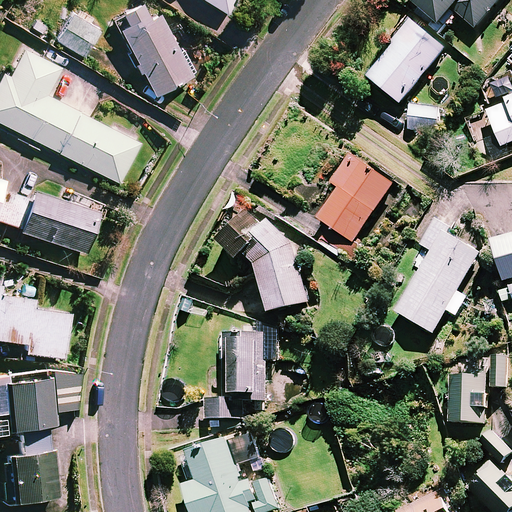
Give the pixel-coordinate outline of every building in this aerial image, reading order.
[(227,17),(237,0),(201,0),(227,17)] [(505,0),(409,0),(406,4),(440,33),(455,15),(476,34),(505,0)] [(152,22),(144,7),(123,18),(129,30),(121,34),(157,99),(193,79),(159,18),(152,22)] [(101,32),(74,16),(58,42),(84,59),(101,32)] [(446,55),(414,29),(369,85),(401,110),(446,55)] [(62,69),(25,50),(10,79),(5,76),(0,85),(0,124),(120,186),(141,146),(137,144),(147,126),(130,117),(121,136),(47,98),(62,69)] [(511,149),(511,106),(487,116),(502,153),(511,149)] [(439,112),(412,108),(409,131),(436,134),(439,112)] [(392,191),(350,162),(331,190),(339,195),(319,224),(354,248),(392,191)] [(0,220),(86,252),(101,209),(35,186),(31,196),(0,185),(0,220)] [(264,234),(250,221),(221,251),(239,269),(246,262),(257,273),(271,320),(310,308),(291,248),(270,227),(264,234)] [(452,229),(438,221),(422,249),(433,256),(397,318),(433,339),(447,314),(456,320),(467,301),(458,296),(480,259),(447,239),(452,229)] [(511,243),(492,249),(504,288),(511,285),(511,243)] [(0,285),(1,278),(0,278),(0,335),(27,340),(25,349),(64,355),(71,311),(32,305),(34,295),(0,289),(0,285)] [(278,331),(263,331),(263,338),(225,338),(226,390),(209,390),(210,426),(245,426),(245,406),(268,405),(267,365),(279,365),(278,331)] [(509,364),(493,363),(492,394),(507,395),(509,364)] [(58,491),(53,444),(49,445),(47,420),(56,419),(55,411),(80,408),(76,367),(5,374),(4,369),(0,369),(0,428),(8,428),(7,424),(20,423),(22,445),(8,446),(13,495),(58,491)] [(451,385),(452,431),(467,434),(487,430),(486,368),(469,368),(470,384),(451,385)] [(511,459),(511,455),(494,438),(483,450),(503,469),(511,459)] [(262,468),(255,441),(190,459),(197,484),(183,488),(190,511),(278,511),(271,484),(244,492),(239,475),(262,468)] [(511,511),(511,483),(489,460),(472,476),(482,485),(472,495),(487,511),(511,511)] [(448,511),(440,495),(406,511),(448,511)]
